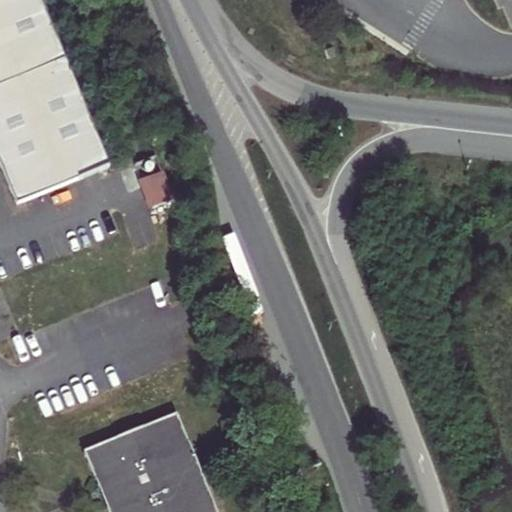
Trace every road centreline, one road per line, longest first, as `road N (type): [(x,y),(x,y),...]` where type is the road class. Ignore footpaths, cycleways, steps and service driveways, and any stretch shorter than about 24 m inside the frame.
road 1 (primary): [(160,0),(364,511)]
road 2 (primary): [(357,340),(303,207),(194,0)]
road 3 (unclassified): [(494,131),(286,87),(250,63),(199,0)]
road 4 (unclassified): [(357,340),(337,237),(345,189),(367,163),(400,146),(494,131)]
road 5 (primary): [(420,511),(357,340)]
